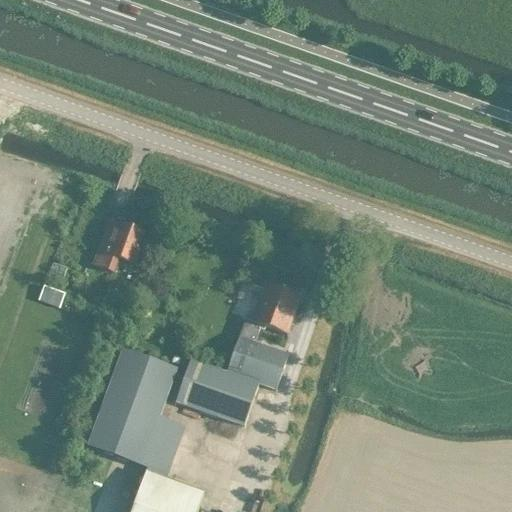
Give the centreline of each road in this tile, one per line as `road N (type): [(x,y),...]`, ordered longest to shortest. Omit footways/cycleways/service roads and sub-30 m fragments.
road 1 (unclassified): [(511,262),(0,83)]
road 2 (primary): [(511,150),(83,0)]
